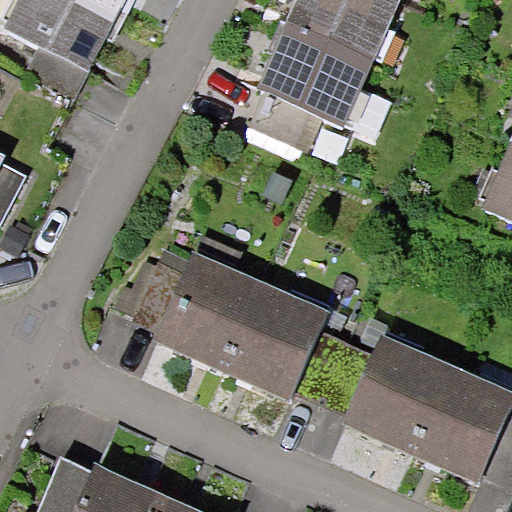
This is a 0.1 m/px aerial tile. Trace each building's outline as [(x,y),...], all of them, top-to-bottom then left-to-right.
[(0,0),(0,28),(96,79),(129,18),(93,0),(0,0)] [(93,0),(129,18),(138,0),(93,0)] [(414,9),(394,0),(313,0),(298,32),(385,72),(414,9)] [(418,0),(394,0),(414,9),(418,0)] [(385,72),(298,32),(269,95),(376,145),(395,104),(374,94),(385,72)] [(0,194),(15,167),(0,159),(0,194)] [(511,212),(511,168),(495,205),(511,212)] [(233,370),(266,293),(196,263),(163,340),(233,370)] [(304,400),(337,323),(266,293),(233,370),(304,400)] [(423,453),(456,376),(386,346),(353,423),(423,453)] [(492,483),(511,436),(511,399),(456,376),(423,453),(492,483)] [(166,511),(170,503),(100,474),(84,511),(166,511)] [(189,511),(170,503),(166,511),(189,511)]
